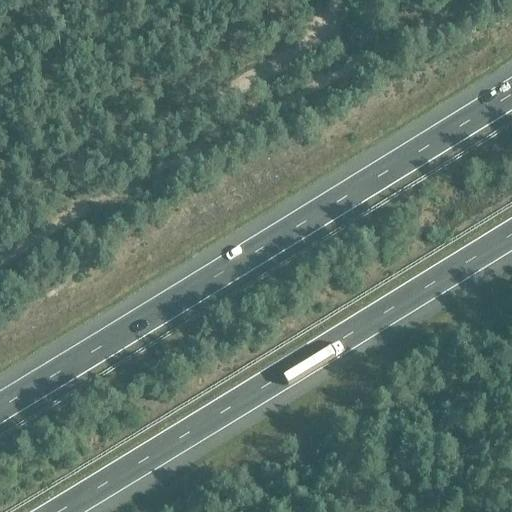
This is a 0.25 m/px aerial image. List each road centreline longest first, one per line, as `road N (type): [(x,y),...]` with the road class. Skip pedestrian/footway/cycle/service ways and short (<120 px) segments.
road 1 (motorway): [(511,93),(0,409)]
road 2 (motorway): [(62,511),(511,235)]
road 3 (track): [(346,0),(315,41),(235,91),(0,201)]
